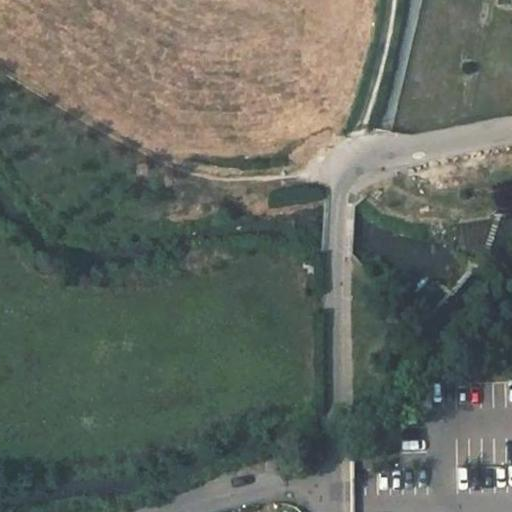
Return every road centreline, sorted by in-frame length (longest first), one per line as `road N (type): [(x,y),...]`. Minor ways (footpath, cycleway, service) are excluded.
road 1 (track): [(0,73),(51,103),(218,169),(342,186)]
road 2 (unclassified): [(342,186),(333,214),(331,488)]
road 3 (unclassified): [(342,186),(365,162),(511,142)]
road 4 (residential): [(171,511),(268,484),(331,488)]
